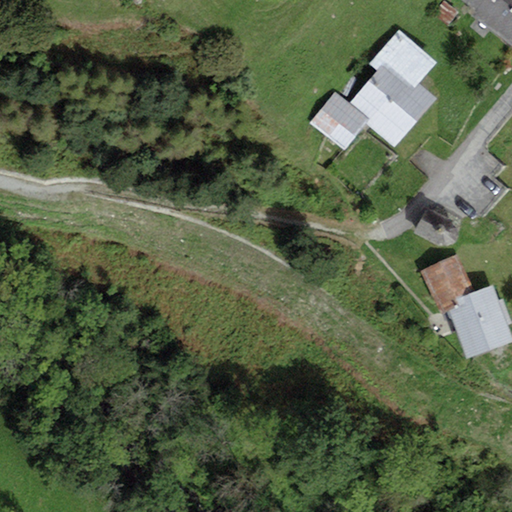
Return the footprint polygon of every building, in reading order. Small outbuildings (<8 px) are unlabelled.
[(511,0),(450,0),(511,48),(511,0)] [(453,15),(440,5),(430,19),(444,28),(453,15)] [(330,98),(307,125),(340,153),(360,129),(393,156),(440,100),(427,89),(446,67),(393,23),(356,67),(368,78),(345,105),(330,98)] [(449,225),(424,212),(411,237),(436,249),(452,246),(455,239),(449,225)] [(459,257),(419,272),(455,366),(511,344),(511,332),(493,284),(472,292),(459,257)]
